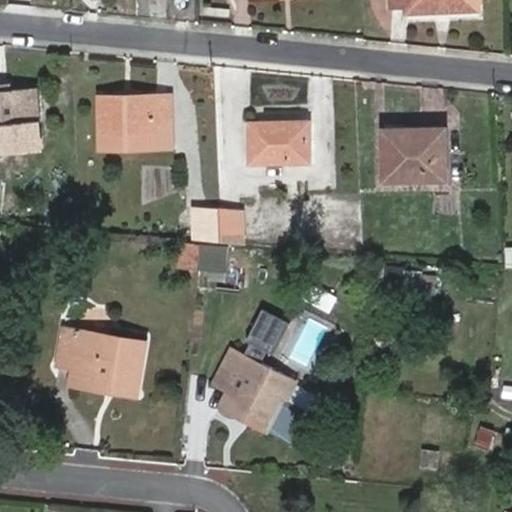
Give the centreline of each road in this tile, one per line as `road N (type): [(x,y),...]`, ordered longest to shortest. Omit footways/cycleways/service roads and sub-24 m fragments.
road 1 (residential): [(511,76),(0,28)]
road 2 (residential): [(229,511),(168,487),(0,470)]
